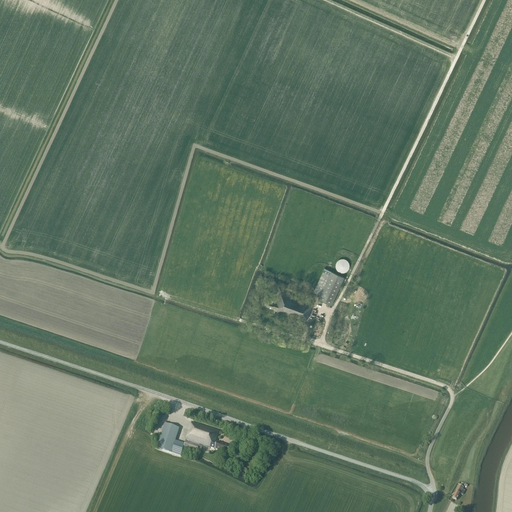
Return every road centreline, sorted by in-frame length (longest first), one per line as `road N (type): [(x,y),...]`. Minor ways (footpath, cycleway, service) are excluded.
road 1 (unclassified): [(428,491),(0,342)]
road 2 (unclassified): [(428,491),(427,454),(450,390),(307,339)]
road 3 (track): [(383,209),(482,0)]
road 4 (unknown): [(144,389),(92,511)]
